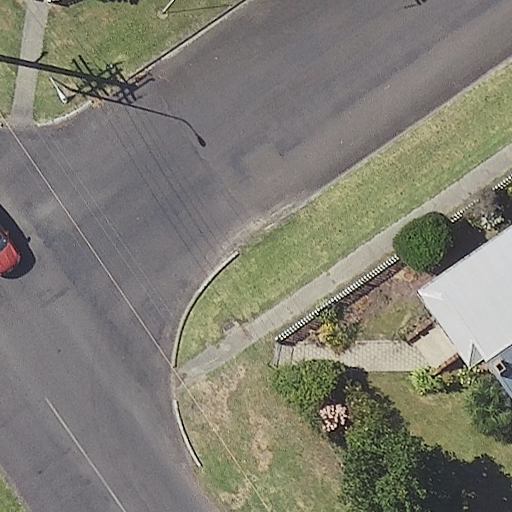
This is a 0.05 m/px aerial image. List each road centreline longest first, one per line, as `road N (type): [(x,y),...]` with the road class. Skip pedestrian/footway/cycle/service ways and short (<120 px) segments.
road 1 (residential): [(473,0),(2,324)]
road 2 (residential): [(2,324),(131,511)]
